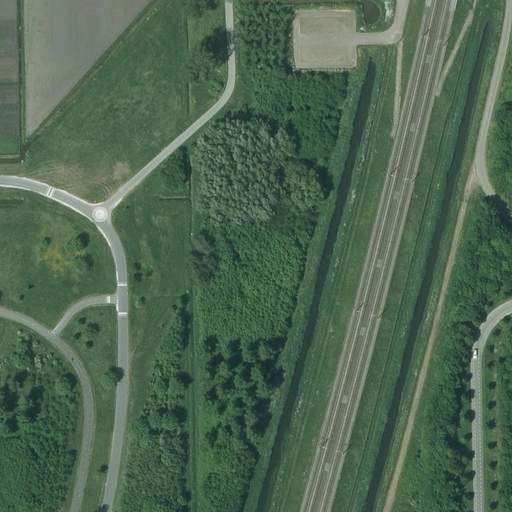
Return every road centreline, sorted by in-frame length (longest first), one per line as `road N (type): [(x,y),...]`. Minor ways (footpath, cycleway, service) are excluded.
road 1 (unclassified): [(105,511),(123,385),(123,317),(117,247),(96,218)]
road 2 (unclassified): [(96,218),(226,95),(228,0)]
road 3 (unclassified): [(511,220),(485,185),(480,159),(510,0)]
road 4 (unclassified): [(511,305),(493,316),(477,344),(478,511)]
